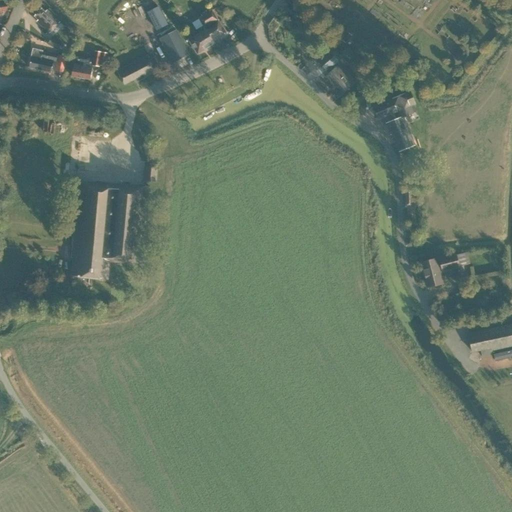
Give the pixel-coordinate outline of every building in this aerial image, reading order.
[(159,6),(147,12),(156,30),(168,25),(159,6)] [(47,10),(45,12),(41,8),(35,16),(38,19),(37,21),(50,33),(60,22),(47,10)] [(218,20),(212,10),(199,18),(206,29),(189,40),(197,54),(215,43),(214,41),(226,33),(218,20)] [(160,38),(173,63),(189,55),(176,30),(160,38)] [(18,39),(25,43),(29,36),(23,32),(18,39)] [(351,36),(346,32),(340,39),(345,43),(351,36)] [(51,37),(48,43),(59,49),(62,43),(54,39),(51,37)] [(316,56),(320,60),(330,52),(326,48),(316,56)] [(57,61),(58,54),(43,51),(33,49),(29,67),(51,72),(54,60),(57,61)] [(105,66),(108,53),(95,51),(93,60),(75,57),(74,62),(72,76),(91,79),(93,65),(99,66),(99,65),(105,66)] [(338,60),(330,51),(330,52),(320,60),(318,62),(326,71),(327,71),(329,73),(326,75),(334,85),(336,83),(344,93),(356,82),(337,61),(338,60)] [(56,71),(64,72),(68,56),(59,55),(56,71)] [(156,71),(148,55),(138,60),(117,71),(124,85),(136,79),(137,81),(156,71)] [(396,140),(400,150),(415,145),(404,117),(412,114),(409,107),(415,104),(410,91),(373,107),(379,120),(391,115),(393,121),(386,124),(391,134),(392,134),(394,140),(396,140)] [(157,167),(145,166),(144,180),(156,181),(157,167)] [(151,187),(79,182),(72,246),(74,246),(73,259),(74,259),(73,277),(109,280),(111,262),(143,265),(151,187)] [(415,206),(416,206),(415,190),(405,190),(405,206),(407,206),(408,223),(416,223),(415,206)] [(437,258),(421,262),(427,287),(444,283),(440,270),(442,269),(442,270),(459,266),(460,266),(457,254),(456,254),(439,259),(437,259),(437,258)] [(511,346),(511,323),(468,333),(472,352),(481,350),(482,357),(493,355),(492,351),(511,346)] [(511,349),(494,354),(495,360),(511,356),(511,349)]
